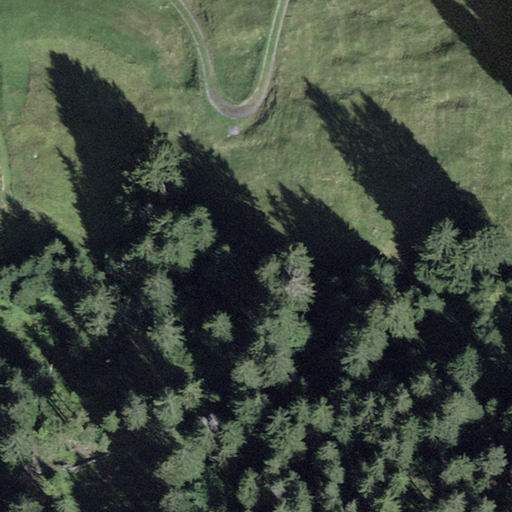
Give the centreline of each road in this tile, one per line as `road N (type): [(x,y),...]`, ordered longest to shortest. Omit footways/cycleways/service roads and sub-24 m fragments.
road 1 (track): [(286,0),(256,111),(220,112),(172,0)]
road 2 (track): [(511,101),(446,0)]
